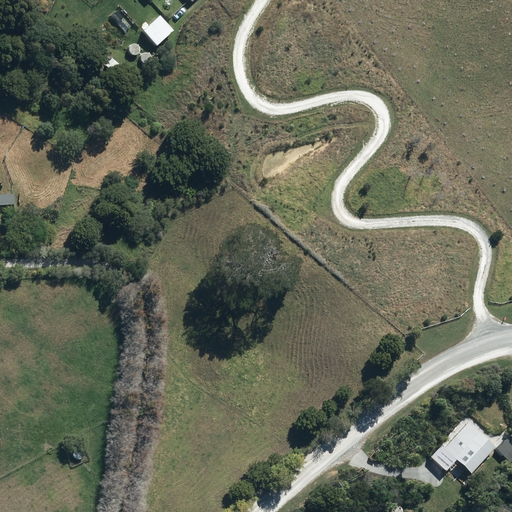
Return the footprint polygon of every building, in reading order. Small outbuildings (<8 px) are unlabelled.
[(171,32),(158,17),(140,33),(154,48),(171,32)] [(110,59),(103,67),(114,77),(121,69),(110,59)] [(0,206),(10,207),(10,196),(0,195),(0,206)] [(466,424),(443,447),(430,460),(440,470),(443,468),(455,480),(465,470),(467,473),(491,449),(466,424)] [(511,440),(509,438),(495,451),(507,464),(511,459),(511,440)]
